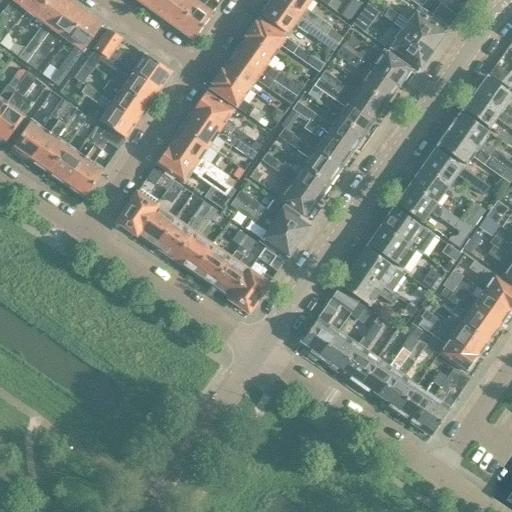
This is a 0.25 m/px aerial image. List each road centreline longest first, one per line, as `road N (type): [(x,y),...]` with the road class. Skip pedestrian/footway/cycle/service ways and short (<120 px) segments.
road 1 (tertiary): [(253,348),(452,70),(511,1)]
road 2 (unclassified): [(253,348),(443,474)]
road 3 (unclassified): [(85,229),(253,348)]
road 4 (tertiary): [(145,511),(253,348)]
road 5 (residential): [(196,71),(85,229)]
road 6 (residential): [(443,474),(511,368)]
road 7 (residential): [(196,71),(99,0)]
